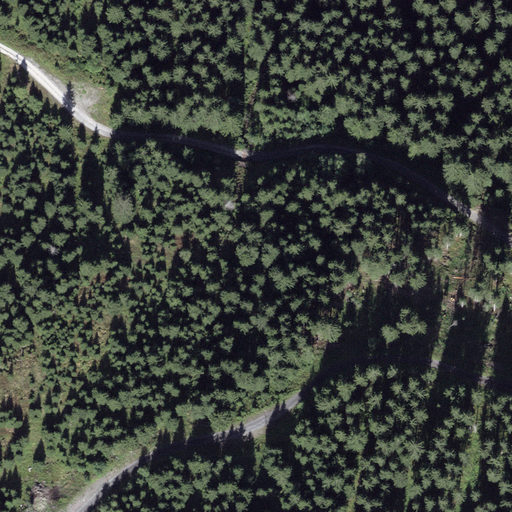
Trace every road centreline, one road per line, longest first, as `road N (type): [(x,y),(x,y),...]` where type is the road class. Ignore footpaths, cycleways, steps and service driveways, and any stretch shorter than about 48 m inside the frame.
road 1 (track): [(0,47),(91,124),(244,156),(335,147),(366,155),(408,171),(511,240)]
road 2 (track): [(511,382),(425,362),(354,361),(270,420),(141,461),(83,511)]
